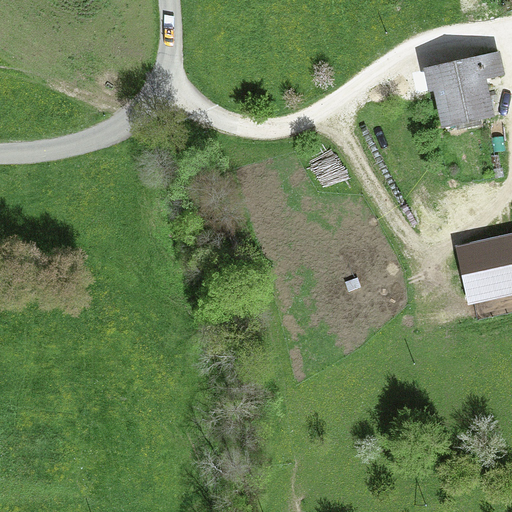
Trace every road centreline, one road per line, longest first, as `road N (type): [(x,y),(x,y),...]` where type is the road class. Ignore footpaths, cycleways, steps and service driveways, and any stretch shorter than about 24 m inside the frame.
road 1 (track): [(511,25),(403,59),(285,124),(243,127),(213,116)]
road 2 (tertiary): [(169,0),(165,77),(147,105),(77,145),(0,153)]
